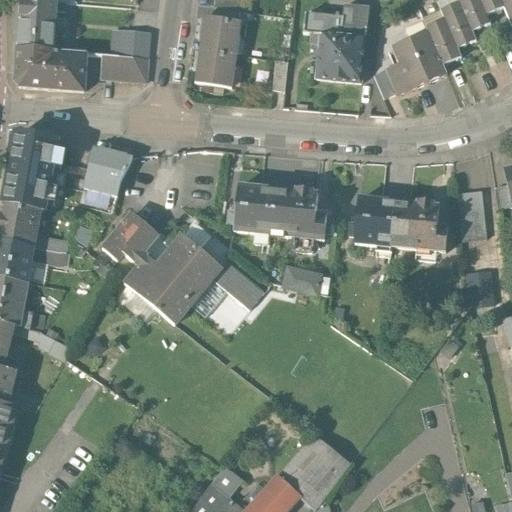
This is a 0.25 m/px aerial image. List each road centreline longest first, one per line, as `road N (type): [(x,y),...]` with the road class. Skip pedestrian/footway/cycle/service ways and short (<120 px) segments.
road 1 (residential): [(162,123),(416,144),(511,118)]
road 2 (residential): [(0,106),(162,123)]
road 3 (residential): [(162,123),(181,0)]
